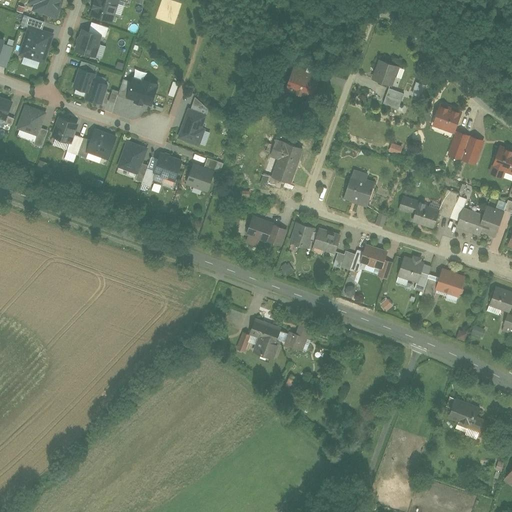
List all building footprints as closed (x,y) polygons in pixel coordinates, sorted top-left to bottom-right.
[(62,0),(26,0),(25,6),(57,16),(62,0)] [(119,0),(92,0),(89,13),(113,21),(119,0)] [(55,30),(27,22),(18,51),(45,60),(55,30)] [(101,31),(79,24),(72,48),(94,54),(101,31)] [(399,64),(378,56),(370,78),(391,86),(399,64)] [(94,68),(78,63),(71,84),(85,88),(83,95),(102,101),(108,80),(92,75),(94,68)] [(324,73),(293,63),(285,87),(317,97),(324,73)] [(158,78),(130,70),(123,94),(151,102),(158,78)] [(385,87),(381,104),(397,107),(401,91),(385,87)] [(13,95),(0,90),(0,113),(6,116),(13,95)] [(46,107),(24,99),(14,125),(37,133),(46,107)] [(460,109),(438,101),(431,124),(453,131),(460,109)] [(204,109),(187,104),(177,137),(198,143),(204,126),(200,125),(204,109)] [(77,118),(57,112),(50,133),(70,139),(77,118)] [(116,131),(93,124),(84,150),(107,157),(116,131)] [(477,164),(485,138),(456,129),(447,155),(477,164)] [(304,144),(275,135),(263,171),(292,181),(304,144)] [(149,144),(125,136),(115,165),(139,173),(149,144)] [(402,144),(391,141),(387,152),(399,156),(402,144)] [(511,147),(498,143),(488,173),(511,181),(511,147)] [(181,156),(158,149),(152,167),(157,169),(154,178),(172,184),(181,156)] [(217,169),(190,162),(184,182),(211,190),(217,169)] [(377,174),(352,166),(342,197),(367,205),(377,174)] [(466,195),(444,188),(436,213),(459,220),(463,206),(466,195)] [(419,198),(401,194),(397,210),(412,213),(410,221),(433,227),(436,213),(437,210),(418,205),(419,198)] [(506,209),(486,202),(482,213),(463,206),(459,220),(456,225),(497,238),(506,209)] [(286,224),(252,212),(242,241),(256,245),(259,236),(279,243),(286,224)] [(373,223),(382,226),(386,215),(377,212),(373,223)] [(314,222),(293,217),(288,240),(308,245),(314,222)] [(341,228),(317,223),(312,245),(335,251),(341,228)] [(387,247),(365,240),(359,261),(378,266),(376,273),(387,277),(392,260),(384,257),(387,247)] [(347,269),(352,252),(342,249),(341,253),(334,251),(330,264),(347,269)] [(424,258),(403,251),(396,273),(417,280),(424,258)] [(466,272),(441,265),(434,288),(458,295),(466,272)] [(511,298),(511,289),(495,283),(488,303),(508,310),(511,298)] [(387,299),(379,302),(382,309),(390,306),(387,299)] [(511,314),(504,312),(499,329),(510,332),(511,324),(511,314)] [(253,315),(247,331),(251,332),(257,335),(252,350),(274,358),(281,341),(274,339),(279,325),(253,315)] [(295,331),(288,328),(282,342),(302,350),(313,324),(300,318),(295,331)] [(472,324),(469,333),(481,337),(483,328),(472,324)] [(247,331),(241,329),(234,350),(245,353),(251,332),(247,331)] [(461,340),(464,333),(459,331),(456,338),(461,340)] [(479,403),(454,395),(447,417),(457,420),(456,424),(481,432),(486,419),(475,415),(479,403)]
